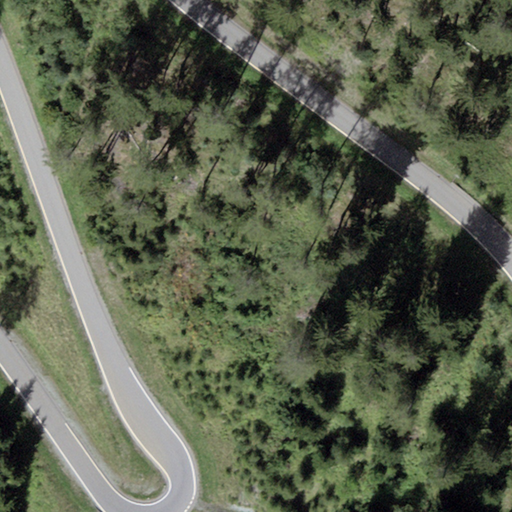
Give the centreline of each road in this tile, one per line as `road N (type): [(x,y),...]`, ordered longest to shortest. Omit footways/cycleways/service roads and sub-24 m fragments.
road 1 (tertiary): [(166,511),(182,490),(176,458),(119,376),(0,55)]
road 2 (tertiary): [(190,0),(456,205),(511,260)]
road 3 (tertiary): [(0,343),(104,495),(124,511)]
